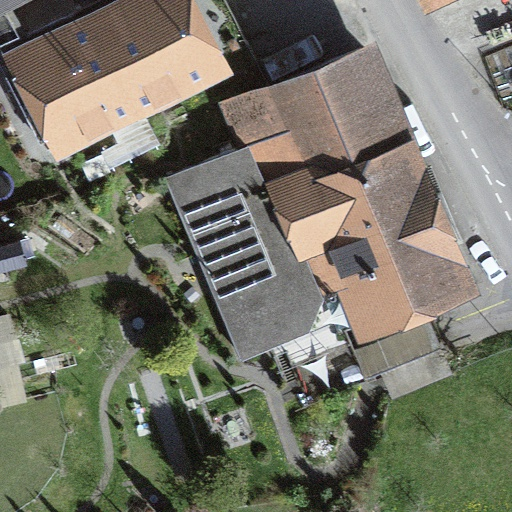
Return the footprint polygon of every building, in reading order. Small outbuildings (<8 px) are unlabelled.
[(0,0),(0,36),(29,22),(18,0),(0,0)] [(181,0),(124,0),(24,45),(77,146),(157,108),(149,87),(209,55),(181,0)] [(354,276),(366,324),(465,280),(403,141),(358,42),(221,103),(240,146),(165,179),(245,357),(304,331),(315,291),(354,276)] [(390,388),(452,363),(430,311),(369,336),(390,388)] [(349,335),(293,356),(311,402),(366,381),(349,335)]
